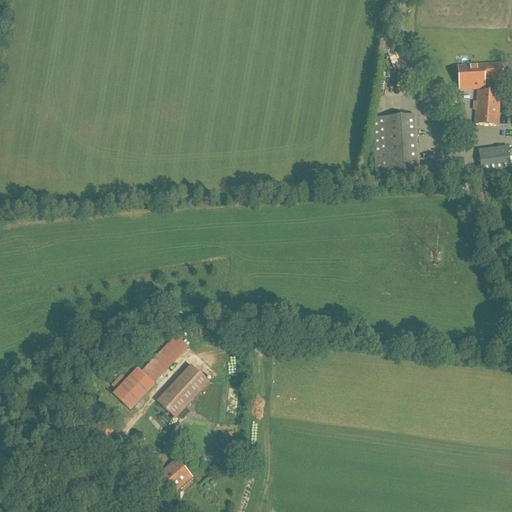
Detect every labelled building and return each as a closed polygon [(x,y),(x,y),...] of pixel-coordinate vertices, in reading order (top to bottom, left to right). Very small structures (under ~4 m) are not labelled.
[(458,65),(459,88),(484,87),(484,81),(502,80),(501,63),(470,64),(458,65)] [(497,128),(500,94),(477,93),(475,126),(497,128)] [(372,120),(376,184),(420,181),(416,117),(372,120)] [(511,178),(511,153),(509,154),(508,148),(479,152),(482,182),(511,178)] [(177,338),(142,374),(155,387),(190,350),(177,338)] [(191,367),(157,404),(176,421),(210,385),(191,367)] [(142,374),(139,372),(116,396),(133,412),(156,388),(155,387),(142,374)] [(98,460),(108,431),(94,426),(84,455),(98,460)] [(163,458),(150,468),(160,479),(172,469),(163,458)] [(160,479),(157,482),(172,498),(180,491),(180,490),(191,481),(192,481),(178,464),(172,469),(160,479)] [(110,491),(70,492),(70,506),(110,505),(110,491)]
